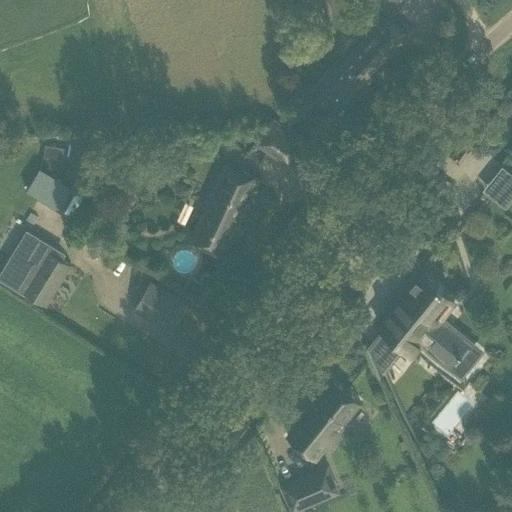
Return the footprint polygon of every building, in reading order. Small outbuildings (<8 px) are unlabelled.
[(321,86),(324,88),(316,98),(318,99),(333,113),(341,104),(344,107),(407,38),(383,16),(341,62),(342,63),(321,86)] [(298,104),(286,102),(283,122),(295,123),(298,104)] [(271,121),(270,123),(256,140),(289,165),(304,145),(271,121)] [(89,138),(84,161),(93,163),(98,139),(89,138)] [(48,144),(46,155),(64,158),(66,147),(48,144)] [(259,178),(226,163),(221,174),(191,239),(224,254),(254,189),(259,178)] [(511,173),(499,163),(479,189),(502,207),(511,194),(511,173)] [(40,167),(26,190),(59,210),(73,187),(40,167)] [(48,305),(72,264),(59,255),(62,251),(29,231),(1,277),(48,305)] [(99,253),(90,247),(85,256),(94,261),(99,253)] [(422,273),(401,298),(406,302),(399,311),(384,319),(379,325),(405,346),(410,350),(420,338),(452,363),(458,355),(460,357),(463,352),(461,351),(467,344),(436,318),(453,298),(442,289),(443,287),(438,283),(437,285),(422,273)] [(133,308),(171,330),(188,303),(150,280),(133,308)] [(378,348),(372,356),(380,373),(391,358),(378,348)] [(315,458),(361,402),(333,379),(287,435),(315,458)] [(293,510),(326,496),(315,471),(282,486),(293,510)]
